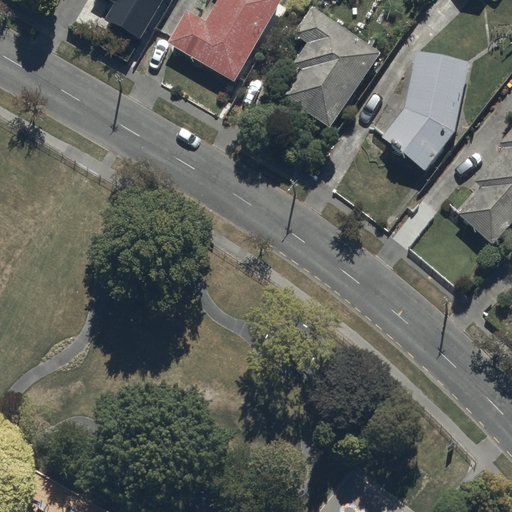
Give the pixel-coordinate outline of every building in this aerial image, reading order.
[(105,0),(112,4),(103,20),(139,41),(162,0),(105,0)] [(216,0),(204,23),(184,12),(165,45),(232,83),(279,0),(216,0)] [(378,55),(311,9),(292,37),(304,46),(290,66),(304,76),(286,101),(327,129),(378,55)] [(467,64),(412,54),(401,109),(379,138),(422,172),(454,133),(467,64)] [(478,189),(453,217),(489,248),(511,222),(511,125),(495,144),(501,150),(472,183),(478,189)]
